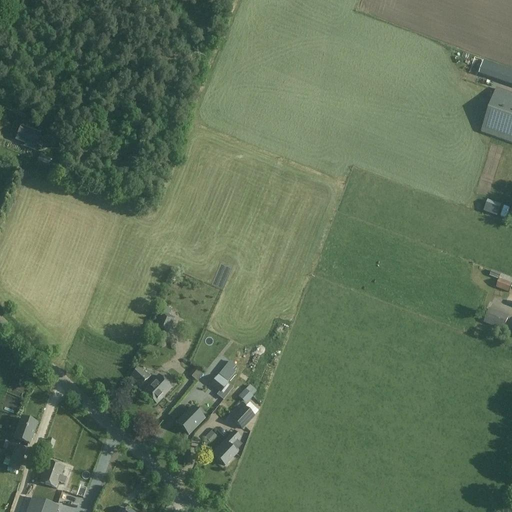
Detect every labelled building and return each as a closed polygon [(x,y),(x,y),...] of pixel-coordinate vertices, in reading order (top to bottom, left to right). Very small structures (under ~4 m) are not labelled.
[(452,60),(460,62),(464,51),(455,48),(452,60)] [(511,68),(501,65),(498,75),(511,79),(511,68)] [(511,94),(498,89),(482,132),(511,142),(511,94)] [(16,140),(26,144),(35,147),(39,135),(20,128),(16,140)] [(0,153),(0,163),(12,164),(12,154),(0,153)] [(501,275),(492,271),(490,276),(499,280),(501,275)] [(509,293),(511,285),(499,280),(496,288),(509,293)] [(167,337),(175,318),(169,316),(171,310),(164,307),(162,313),(160,312),(153,332),(167,337)] [(484,323),(504,331),(509,317),(490,309),(484,323)] [(245,364),(247,359),(232,354),(230,359),(245,364)] [(227,365),(234,370),(237,366),(230,361),(227,365)] [(187,371),(193,376),(200,368),(194,363),(187,371)] [(130,377),(141,387),(149,379),(139,369),(130,377)] [(210,386),(220,394),(229,383),(219,374),(210,386)] [(156,404),(171,390),(159,378),(144,393),(156,404)] [(245,390),(238,397),(246,404),(253,397),(245,390)] [(243,431),(255,418),(243,407),(231,419),(243,431)] [(176,424),(188,436),(204,420),(192,408),(176,424)] [(14,440),(29,445),(36,424),(21,419),(14,440)] [(212,424),(201,429),(204,435),(215,431),(212,424)] [(0,440),(9,442),(11,435),(2,433),(0,440)] [(234,433),(225,444),(225,443),(219,449),(222,451),(216,458),(225,467),(236,455),(234,453),(242,445),(237,441),(240,439),(234,433)] [(50,457),(55,442),(48,440),(42,455),(50,457)] [(19,472),(27,450),(16,446),(8,468),(19,472)] [(40,472),(42,472),(38,483),(56,489),(64,468),(46,461),(46,463),(44,462),(40,472)] [(68,494),(62,511),(77,511),(82,498),(68,494)] [(55,511),(58,507),(33,498),(27,511),(55,511)]
